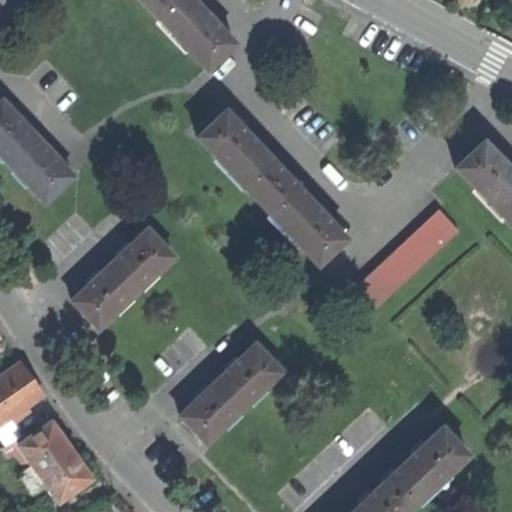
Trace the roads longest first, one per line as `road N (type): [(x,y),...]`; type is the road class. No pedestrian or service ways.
road 1 (residential): [(171,511),(113,448),(0,294)]
road 2 (residential): [(511,77),(374,0)]
